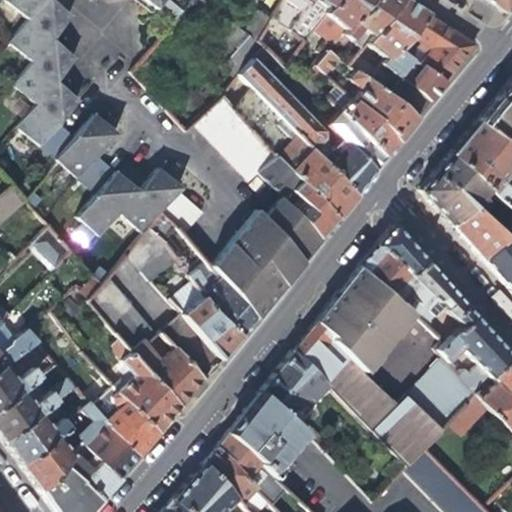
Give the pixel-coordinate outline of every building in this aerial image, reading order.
[(8,37),(29,56),(10,79),(34,100),(14,123),(36,143),(56,120),(67,107),(66,87),(61,83),(54,77),(64,65),(63,44),(59,41),(49,32),(61,18),(60,0),(59,0),(11,0),(28,14),(8,37)] [(170,22),(188,0),(145,0),(147,1),(170,22)] [(237,0),(196,0),(220,20),(237,0)] [(287,34),(304,6),(308,0),(279,0),(268,21),(266,23),(287,34)] [(308,0),(304,6),(322,18),(335,0),(308,0)] [(335,0),(322,18),(341,31),(366,0),(335,0)] [(359,47),(362,43),(398,0),(397,0),(366,0),(341,31),(335,39),(341,45),(348,37),(359,47)] [(362,63),(373,72),(379,65),(394,48),(403,37),(422,15),(410,8),(398,0),(362,43),(372,51),(362,63)] [(511,0),(478,0),(482,2),(503,15),(511,3),(511,0)] [(254,12),(240,34),(253,45),(266,23),(268,21),(254,12)] [(416,47),(409,59),(442,84),(457,66),(472,47),(449,33),(422,15),(403,37),(416,47)] [(204,55),(233,79),(235,77),(260,51),(253,45),(240,34),(229,25),(204,55)] [(308,36),(302,44),(320,57),(326,49),(327,48),(308,36)] [(282,69),(298,82),(299,82),(302,78),(312,66),(320,57),(302,44),(282,69)] [(394,48),(379,65),(428,102),(436,92),(442,84),(409,59),(394,48)] [(337,58),(326,49),(320,57),(312,66),(320,73),(322,75),(337,58)] [(268,58),(260,51),(235,77),(351,197),(361,184),(369,173),(337,138),(324,153),(316,145),(321,139),(321,133),(258,68),(268,58)] [(389,88),(382,96),(412,121),(420,111),(428,102),(379,65),(373,72),(372,73),(389,88)] [(309,85),(320,73),(312,66),(302,78),(309,85)] [(355,87),(347,98),(394,143),(402,133),(412,121),(382,96),(365,81),(354,72),(347,80),(355,87)] [(511,74),(496,96),(511,111),(511,74)] [(272,193),(275,196),(291,178),(332,220),(342,208),(351,197),(235,77),(233,79),(217,96),(270,155),(253,172),(272,193)] [(317,94),(309,85),(302,78),(299,82),(298,82),(294,87),(298,93),(309,104),(317,94)] [(324,101),(335,113),(381,159),(388,151),(394,143),(347,98),(336,88),(324,101)] [(245,181),(253,172),(270,155),(217,96),(191,122),(245,181)] [(511,111),(496,96),(476,121),(511,151),(511,111)] [(325,125),(337,138),(369,173),(376,165),(381,159),(335,113),(325,125)] [(87,117),(52,157),(75,176),(95,153),(113,132),(102,122),(87,117)] [(56,120),(36,143),(52,157),(72,134),(56,120)] [(511,168),(511,151),(476,121),(448,155),(486,193),(494,200),(506,210),(511,202),(511,197),(495,182),(509,166),(511,168)] [(95,153),(75,176),(93,192),(112,168),(97,156),(95,153)] [(471,212),(486,193),(448,155),(417,191),(431,207),(447,225),(467,208),(471,212)] [(123,178),(112,168),(74,214),(97,234),(116,212),(140,233),(179,187),(155,167),(145,178),(136,189),(123,178)] [(255,194),(262,186),(254,178),(246,185),(255,194)] [(291,178),(275,196),(317,239),(324,230),(332,220),(291,178)] [(16,191),(23,199),(29,191),(32,187),(24,181),(16,191)] [(29,191),(23,199),(30,206),(37,198),(29,191)] [(196,215),(174,192),(162,207),(160,210),(157,214),(168,227),(177,237),(196,215)] [(249,321),(250,322),(263,306),(288,275),(317,239),(272,193),(254,212),(248,205),(195,257),(199,261),(249,321)] [(462,242),(478,260),(501,238),(471,212),(467,208),(447,225),(462,242)] [(155,242),(168,227),(157,214),(144,229),(155,242)] [(72,236),(87,247),(96,235),(81,224),(72,236)] [(371,245),(406,277),(421,262),(404,243),(388,225),(371,245)] [(50,269),(68,251),(46,226),(28,244),(50,269)] [(123,254),(136,269),(161,247),(155,242),(144,229),(140,233),(135,239),(123,254)] [(511,247),(501,238),(478,260),(492,275),(506,290),(511,284),(511,247)] [(449,316),(406,277),(371,245),(352,266),(353,267),(392,301),(394,300),(409,314),(442,344),(460,326),(449,316)] [(171,262),(161,247),(136,269),(148,283),(171,262)] [(181,276),(198,296),(234,339),(242,330),(249,321),(199,261),(181,276)] [(421,262),(406,277),(449,316),(460,306),(441,284),(421,262)] [(89,275),(96,284),(104,275),(106,273),(97,266),(89,275)] [(399,326),(409,314),(394,300),(392,301),(353,267),(343,280),(399,326)] [(83,298),(94,311),(117,290),(104,275),(96,284),(83,298)] [(127,303),(117,290),(94,311),(104,322),(127,303)] [(198,296),(175,314),(215,361),(225,350),(234,339),(198,296)] [(326,303),(309,324),(324,339),(323,340),(342,359),(358,375),(386,342),(353,314),(355,310),(342,298),(334,308),(326,303)] [(137,315),(127,303),(104,322),(106,325),(114,334),(137,315)] [(462,373),(457,379),(472,395),(507,358),(482,330),(460,306),(449,316),(460,326),(442,344),(433,353),(439,360),(445,366),(459,353),(474,370),(466,378),(462,373)] [(175,314),(152,333),(163,344),(165,343),(170,350),(169,351),(197,383),(205,373),(215,361),(175,314)] [(152,333),(137,315),(114,334),(125,347),(134,338),(138,344),(141,342),(151,334),(152,333)] [(324,339),(309,324),(299,337),(288,351),(322,385),(342,359),(323,340),(324,339)] [(130,376),(114,392),(153,434),(165,420),(177,407),(125,347),(114,334),(106,325),(98,331),(109,344),(111,354),(130,376)] [(9,340),(0,327),(0,365),(13,355),(17,352),(32,340),(22,329),(9,340)] [(160,346),(163,344),(152,333),(151,334),(160,346)] [(158,361),(141,342),(138,344),(134,338),(125,347),(177,407),(188,393),(197,383),(169,351),(158,361)] [(295,428),(325,389),(322,385),(288,351),(275,368),(258,390),(289,422),(295,428)] [(17,352),(13,355),(0,365),(0,402),(30,379),(35,375),(17,352)] [(508,434),(511,429),(511,363),(507,358),(472,395),(484,408),(508,434)] [(358,375),(342,359),(322,385),(325,389),(361,425),(403,467),(420,449),(437,432),(402,399),(392,408),(358,375)] [(439,360),(402,399),(437,432),(450,418),(464,402),(472,395),(457,379),(445,366),(439,360)] [(41,394),(30,379),(0,402),(0,440),(50,402),(71,386),(63,377),(41,394)] [(78,394),(85,402),(133,458),(144,444),(153,434),(114,392),(108,397),(112,406),(114,408),(106,415),(95,401),(95,395),(87,386),(78,394)] [(289,422),(258,390),(247,404),(239,414),(253,428),(254,426),(284,454),(302,435),(295,428),(289,422)] [(462,430),(484,408),(472,395),(464,402),(450,418),(462,430)] [(63,419),(50,402),(0,440),(0,444),(14,464),(55,432),(65,424),(71,419),(67,415),(63,419)] [(88,420),(73,433),(78,439),(92,455),(114,480),(125,467),(133,458),(85,402),(77,408),(88,420)] [(239,414),(224,433),(265,475),(284,454),(254,426),(253,428),(239,414)] [(63,442),(55,432),(14,464),(34,491),(43,480),(59,461),(68,451),(78,439),(73,433),(63,442)] [(265,475),(224,433),(221,437),(212,447),(251,488),(254,491),(268,477),(265,475)] [(78,439),(68,451),(81,465),(92,455),(78,439)] [(231,499),(235,503),(243,511),(256,511),(266,504),(254,491),(251,488),(212,447),(198,463),(231,499)] [(480,511),(420,449),(403,467),(398,472),(436,511),(480,511)] [(81,465),(68,451),(59,461),(96,501),(105,491),(114,480),(92,455),(81,465)] [(63,485),(55,494),(70,511),(86,511),(88,510),(96,501),(59,461),(43,480),(49,487),(57,478),(63,485)] [(220,511),(231,499),(198,463),(188,475),(169,498),(182,511),(220,511)] [(43,480),(34,491),(39,497),(49,511),(70,511),(55,494),(49,487),(43,480)] [(182,511),(169,498),(165,503),(157,511),(182,511)]
